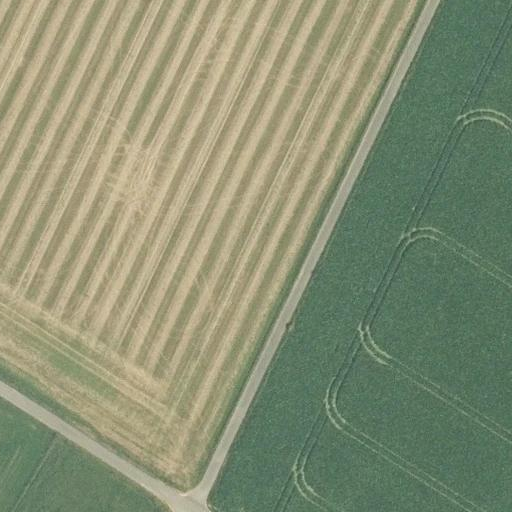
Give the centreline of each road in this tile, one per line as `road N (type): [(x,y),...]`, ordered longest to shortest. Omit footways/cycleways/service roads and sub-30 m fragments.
road 1 (track): [(207,511),(437,0)]
road 2 (track): [(0,392),(183,511)]
